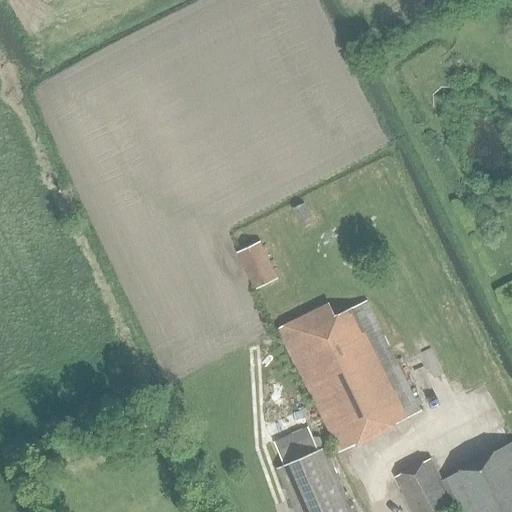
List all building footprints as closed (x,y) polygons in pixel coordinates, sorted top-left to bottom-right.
[(317,222),(307,203),(294,209),(304,228),(317,222)] [(262,242),(238,253),(255,290),(278,279),(262,242)] [(277,329),(339,451),(419,410),(364,302),(335,316),(328,303),(277,329)] [(278,468),(296,511),(353,511),(326,447),(319,450),(312,435),(277,450),(284,466),(278,468)] [(511,511),(511,443),(441,480),(430,459),(393,478),(410,511),(448,511),(453,510),(453,511),(511,511)]
